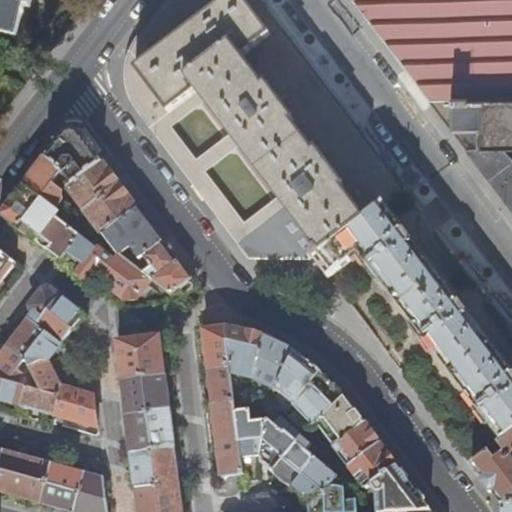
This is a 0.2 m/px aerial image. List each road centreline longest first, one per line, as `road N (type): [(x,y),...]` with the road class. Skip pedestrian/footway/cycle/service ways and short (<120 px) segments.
road 1 (residential): [(511,260),(314,0)]
road 2 (residential): [(246,304),(304,326),(348,360),(466,511)]
road 3 (residential): [(72,75),(246,304)]
road 4 (residential): [(204,506),(180,319)]
road 5 (residential): [(118,457),(105,315)]
road 6 (residential): [(118,457),(0,425)]
